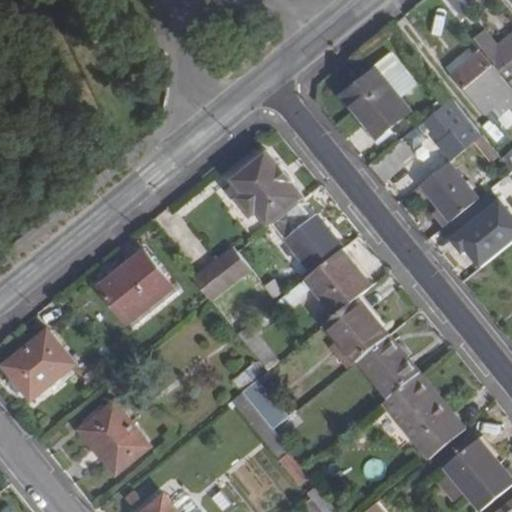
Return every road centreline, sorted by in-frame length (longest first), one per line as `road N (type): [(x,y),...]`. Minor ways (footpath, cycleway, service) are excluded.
road 1 (residential): [(511,379),(268,78)]
road 2 (tertiary): [(0,298),(187,144)]
road 3 (tertiary): [(180,0),(190,55),(187,144)]
